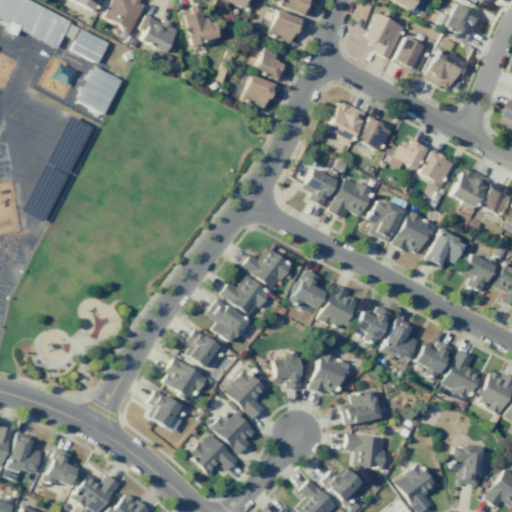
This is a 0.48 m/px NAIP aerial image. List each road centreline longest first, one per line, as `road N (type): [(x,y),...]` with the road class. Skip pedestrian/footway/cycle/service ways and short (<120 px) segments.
road 1 (residential): [(243,201),(511,344),(461,135),(316,57)]
road 2 (residential): [(91,427),(145,330),(271,161),(337,0)]
road 3 (tertiary): [(197,511),(91,427),(0,391)]
road 4 (residential): [(461,135),(511,18)]
